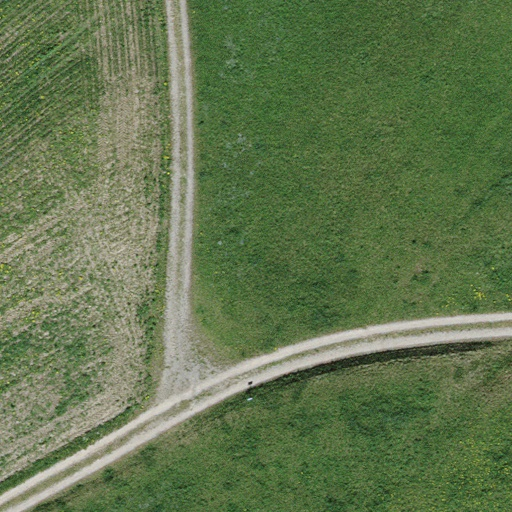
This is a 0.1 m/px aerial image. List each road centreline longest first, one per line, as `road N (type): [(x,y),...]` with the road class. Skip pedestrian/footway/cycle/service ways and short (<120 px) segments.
road 1 (track): [(0,506),(185,395),(397,331),(511,324)]
road 2 (track): [(185,395),(166,322),(176,240),(164,0)]
